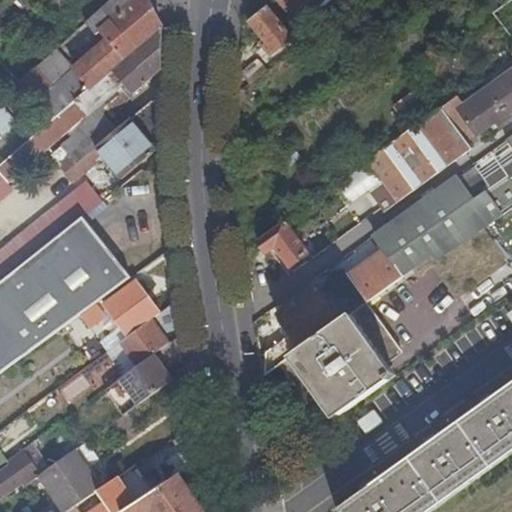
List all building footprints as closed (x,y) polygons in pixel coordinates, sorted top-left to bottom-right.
[(96,149),(100,155),(121,180),(160,150),(159,138),(159,132),(160,96),(155,99),(118,129),(110,120),(99,107),(125,85),(133,95),(161,69),(162,25),(158,18),(147,0),(112,0),(85,24),(96,35),(100,32),(108,41),(72,70),(52,87),(35,68),(19,83),(52,120),(0,165),(0,201),(4,198),(0,193),(0,189),(67,133),(72,138),(50,157),(72,183),(95,164),(93,161),(88,155),(96,149)] [(397,0),(381,0),(369,12),(380,22),(400,2),(397,0)] [(473,0),(476,4),(487,18),(510,0),(473,0)] [(467,11),(477,25),(487,18),(476,4),(467,11)] [(293,40),(266,7),(248,22),(263,40),(259,43),(271,58),(293,40)] [(72,70),(55,51),(35,68),(52,87),(72,70)] [(511,58),(511,69),(506,74),(487,87),(510,119),(511,117),(511,56),(511,57),(511,58)] [(500,66),(506,74),(511,69),(511,58),(500,66)] [(241,75),(248,85),(266,70),(259,61),(241,75)] [(99,107),(110,120),(132,95),(133,95),(125,85),(99,107)] [(462,106),(455,98),(441,108),(467,143),(495,123),(498,127),(510,119),(487,87),(462,106)] [(374,199),(383,213),(472,149),(467,143),(441,108),(440,108),(368,161),(388,189),(374,199)] [(511,180),(507,184),(511,190),(511,135),(503,143),(511,155),(511,180)] [(93,161),(100,155),(96,149),(88,155),(93,161)] [(382,230),(371,237),(381,252),(401,279),(411,272),(427,260),(433,256),(437,262),(481,231),(488,226),(472,204),(454,178),(431,194),(431,195),(430,195),(382,230)] [(0,282),(81,218),(101,201),(85,182),(0,250),(0,282)] [(511,210),(511,190),(507,184),(482,202),(479,199),(472,204),(488,226),(511,210)] [(133,279),(81,218),(0,282),(0,376),(14,366),(20,361),(80,317),(97,305),(133,279)] [(278,226),(257,241),(267,254),(275,248),(287,265),(249,292),(252,307),(295,277),(313,264),(307,255),(284,222),(278,226)] [(502,260),(481,231),(437,262),(433,256),(427,260),(431,266),(452,296),(502,260)] [(401,279),(381,252),(345,277),(365,305),(401,279)] [(431,266),(427,260),(411,272),(415,277),(417,278),(419,278),(420,277),(421,275),(421,273),(431,266)] [(121,328),(128,338),(151,321),(155,318),(160,315),(135,282),(103,305),(117,324),(112,328),(115,331),(121,328)] [(278,315),(303,349),(342,322),(317,287),(278,315)] [(166,334),(179,329),(175,303),(160,315),(155,318),(166,334)] [(105,317),(97,305),(80,317),(89,329),(105,317)] [(278,367),(301,401),(304,398),(389,339),(365,305),(342,322),(303,349),(278,367)] [(123,347),(138,367),(173,342),(170,339),(166,341),(151,321),(128,338),(116,347),(119,351),(123,347)] [(126,397),(134,408),(172,382),(164,370),(183,357),(180,337),(173,342),(138,367),(121,379),(128,389),(124,392),(127,396),(126,397)] [(320,391),(339,418),(392,380),(382,367),(399,355),(389,339),(304,398),(306,400),(320,391)] [(105,355),(121,379),(138,367),(123,347),(119,351),(116,347),(105,355)] [(431,511),(464,489),(511,453),(511,386),(376,483),(337,511),(431,511)] [(376,410),(360,421),(368,433),(384,423),(376,410)] [(99,459),(87,442),(71,453),(82,470),(99,459)] [(175,461),(182,472),(199,462),(196,447),(175,461)] [(37,478),(19,453),(3,464),(6,467),(0,471),(0,498),(18,486),(21,489),(35,479),(37,478)] [(82,470),(71,453),(64,458),(77,476),(84,472),(82,470)] [(77,476),(64,458),(37,478),(35,479),(58,511),(67,511),(75,507),(97,492),(84,472),(77,476)] [(205,511),(198,463),(121,511),(205,511)] [(93,511),(120,511),(151,492),(134,467),(97,492),(105,503),(93,511)]
